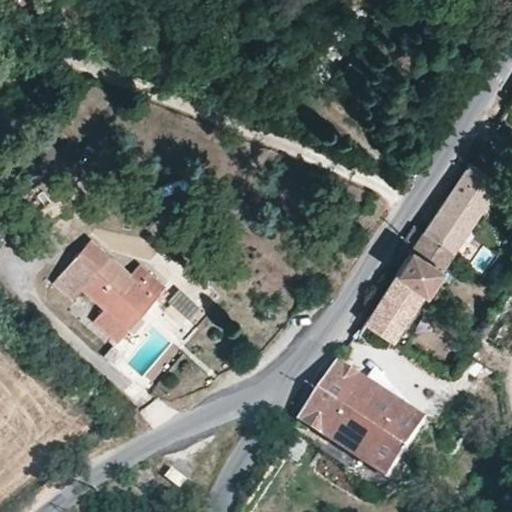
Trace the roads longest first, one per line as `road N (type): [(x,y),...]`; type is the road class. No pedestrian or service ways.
road 1 (residential): [(266,392),(296,366),(511,61)]
road 2 (residential): [(44,511),(213,411),(266,392)]
road 3 (residential): [(266,392),(267,412),(212,511)]
